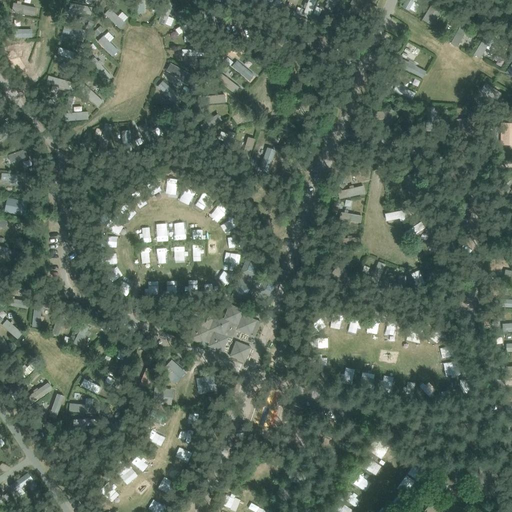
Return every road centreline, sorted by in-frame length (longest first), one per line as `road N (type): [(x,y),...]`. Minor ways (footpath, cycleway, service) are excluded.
road 1 (track): [(250,372),(391,422),(468,430),(482,412),(490,387),(471,325),(475,171),(337,128)]
road 2 (track): [(200,511),(362,67)]
road 3 (track): [(250,372),(64,288),(49,146),(0,73)]
road 4 (track): [(184,0),(219,21),(362,67)]
